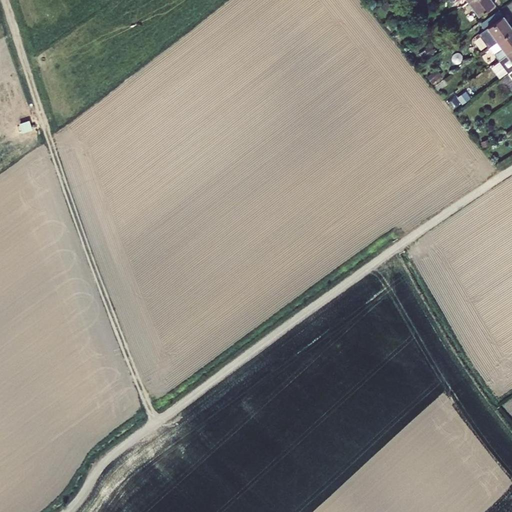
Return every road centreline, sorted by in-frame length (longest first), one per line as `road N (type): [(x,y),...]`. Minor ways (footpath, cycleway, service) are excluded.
road 1 (track): [(511,161),(92,453),(76,494),(53,511)]
road 2 (track): [(2,0),(160,432)]
